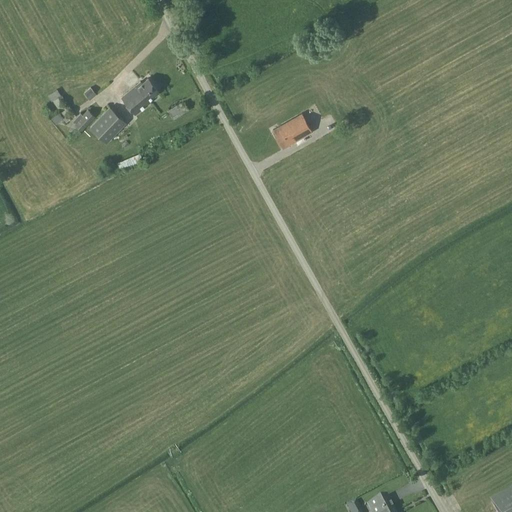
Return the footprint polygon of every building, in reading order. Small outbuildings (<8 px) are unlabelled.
[(122,97),(136,113),(151,101),(149,99),(159,91),(148,78),(138,86),(137,84),(122,97)] [(96,92),(90,85),(84,90),(90,98),(96,92)] [(52,101),(52,100),(61,95),(57,89),(48,96),(52,101)] [(318,121),(336,112),(327,90),(308,98),(318,121)] [(63,115),(64,117),(63,118),(66,122),(76,115),(73,111),(62,94),(61,95),(52,100),(59,109),(63,115)] [(189,110),(184,100),(168,110),(173,119),(189,110)] [(241,106),(248,118),(257,113),(250,101),(241,106)] [(126,122),(110,107),(91,127),(107,143),(126,122)] [(63,115),(59,109),(50,115),(55,121),(63,115)] [(81,113),(73,122),(81,130),(94,116),(88,110),(83,115),(81,113)] [(283,148),(313,131),(302,113),(273,130),(283,148)] [(333,128),(336,139),(348,136),(345,125),(333,128)] [(323,135),(315,139),(319,149),(328,145),(323,135)] [(348,154),(357,148),(352,141),(343,147),(348,154)] [(138,163),(135,155),(123,160),(126,168),(138,163)] [(511,511),(511,490),(491,502),(496,511),(511,511)] [(394,511),(386,496),(368,505),(371,511),(394,511)] [(361,511),(356,501),(347,505),(350,511),(361,511)]
